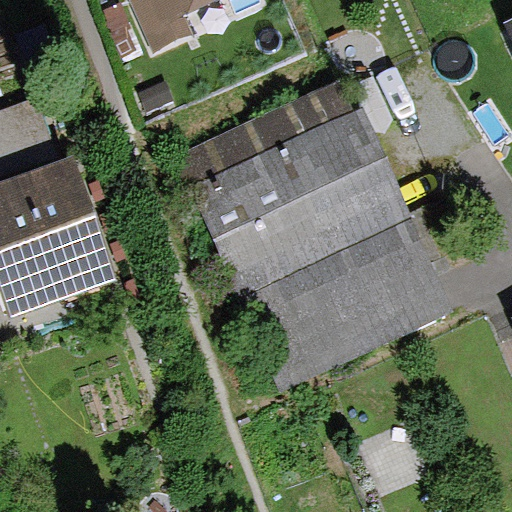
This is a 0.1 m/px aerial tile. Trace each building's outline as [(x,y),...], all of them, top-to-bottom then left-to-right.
[(143,0),(160,37),(242,0),(143,0)] [(511,26),(499,32),(511,62),(511,26)] [(35,35),(23,39),(32,67),(44,63),(35,35)] [(280,395),(454,319),(365,117),(357,121),(342,88),(177,160),(280,395)] [(41,102),(0,115),(0,183),(61,163),(41,102)] [(0,295),(13,332),(120,294),(76,171),(0,197),(0,295)]
